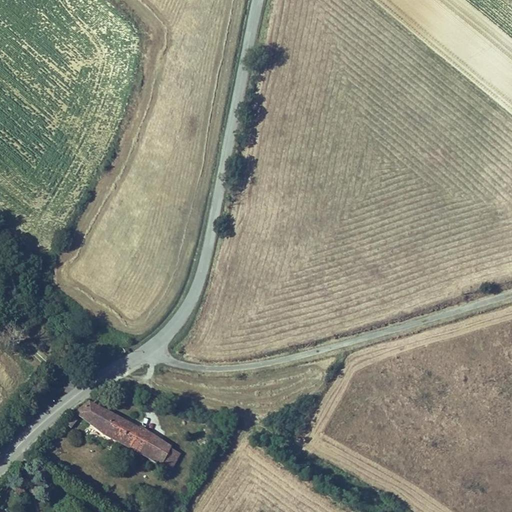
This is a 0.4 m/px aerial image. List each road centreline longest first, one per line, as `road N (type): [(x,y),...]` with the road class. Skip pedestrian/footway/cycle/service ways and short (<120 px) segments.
road 1 (tertiary): [(255,0),(211,228),(185,309),(163,337),(62,405),(0,465)]
road 2 (track): [(153,353),(153,393),(236,415),(385,511)]
